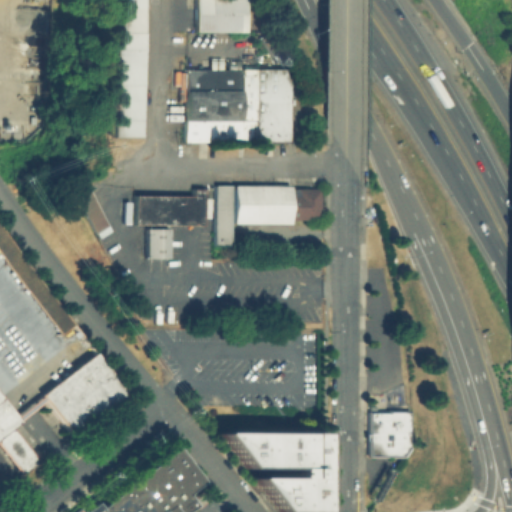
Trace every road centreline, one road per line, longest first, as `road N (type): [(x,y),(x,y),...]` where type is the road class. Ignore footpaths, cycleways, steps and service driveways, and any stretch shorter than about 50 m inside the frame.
road 1 (tertiary): [(343,511),(344,154)]
road 2 (residential): [(196,442),(0,192)]
road 3 (motorway): [(415,213),(415,241),(492,470),(476,511)]
road 4 (motorway): [(415,213),(461,320),(511,492)]
road 5 (motorway): [(377,34),(511,264)]
road 6 (motorway): [(511,212),(388,0)]
road 7 (motorway): [(310,0),(415,213)]
road 8 (residential): [(344,163),(149,165)]
road 9 (residential): [(164,403),(26,511)]
road 10 (residential): [(149,165),(146,0)]
road 11 (tertiary): [(344,154),(344,0)]
